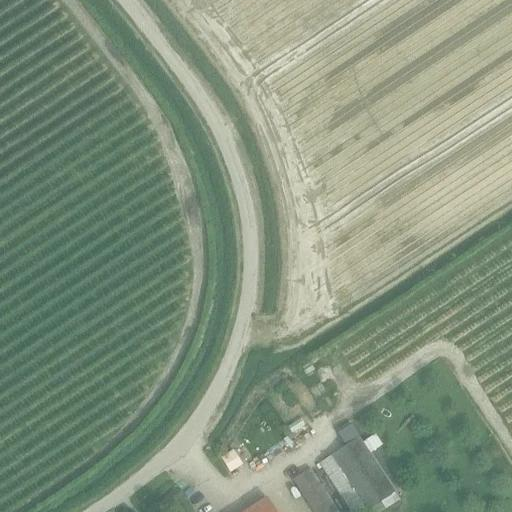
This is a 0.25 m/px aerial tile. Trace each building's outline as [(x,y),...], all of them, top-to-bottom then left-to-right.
[(270,397),(258,400),(264,422),(277,418),(270,397)] [(380,422),(368,428),(374,440),(386,434),(380,422)] [(368,511),(396,493),(353,426),(339,434),(348,448),(334,457),(368,511)] [(315,511),(337,511),(311,470),(295,480),(315,511)] [(274,511),(266,498),(245,511),(274,511)]
